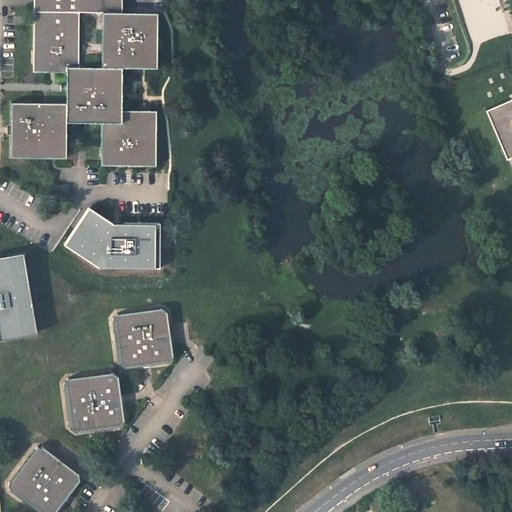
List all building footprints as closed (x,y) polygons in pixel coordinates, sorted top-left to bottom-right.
[(151,14),(116,15),(115,0),(27,0),(28,77),(60,76),(60,105),(5,106),(6,162),(62,161),(62,125),(96,123),(97,167),(153,165),(152,110),(116,112),(116,69),(151,69),(151,14)] [(511,95),(472,120),(500,167),(507,163),(511,171),(511,95)] [(159,266),(160,223),(112,222),(87,206),(62,244),(97,266),(159,266)] [(20,248),(0,253),(0,335),(37,329),(20,248)] [(119,312),(114,318),(120,362),(128,367),(168,360),(175,353),(168,312),(159,306),(119,312)] [(127,418),(121,377),(112,371),(70,377),(65,383),(71,427),(80,433),(120,426),(127,418)] [(9,483),(11,490),(39,511),(58,511),(79,483),(81,475),(44,447),(35,448),(9,483)]
